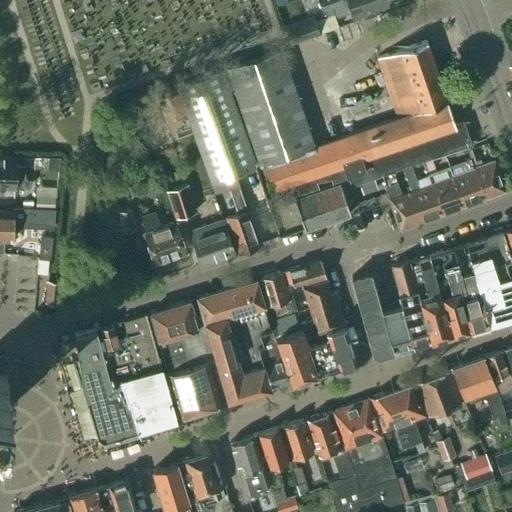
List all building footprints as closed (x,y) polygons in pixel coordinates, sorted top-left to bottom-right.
[(319,0),(321,7),(331,4),(335,17),(350,12),(351,15),(387,1),(386,0),(319,0)] [(321,34),(314,15),(284,26),(290,45),(307,39),(321,34)] [(313,145),(311,146),(320,172),(324,170),(327,180),(330,179),(332,185),(339,183),(341,189),(381,175),(381,174),(430,157),(430,158),(431,158),(467,146),(460,124),(455,126),(426,40),(377,57),(397,117),(313,145)] [(280,48),(226,66),(259,165),(261,164),(273,198),(286,194),(288,193),(287,191),(296,188),(316,181),(316,182),(326,180),(327,180),(324,170),(320,172),(311,146),(313,145),(280,48)] [(233,172),(254,165),(221,68),(175,83),(214,193),(228,188),(236,211),(225,215),(238,253),(259,245),(233,172)] [(176,91),(165,95),(173,118),(184,114),(176,91)] [(16,165),(16,157),(0,156),(0,195),(3,195),(4,190),(25,190),(25,183),(31,183),(31,178),(25,178),(25,166),(16,165)] [(58,170),(60,157),(48,157),(48,169),(58,170)] [(430,158),(423,160),(427,171),(434,168),(431,158),(430,158)] [(472,168),(473,167),(470,158),(448,165),(462,205),(484,198),(472,168)] [(472,168),(484,198),(505,190),(494,160),(473,167),(472,168)] [(448,165),(428,173),(431,183),(441,213),(462,205),(448,165)] [(441,213),(431,183),(416,188),(408,166),(402,168),(409,190),(420,220),(441,213)] [(399,228),(420,220),(409,190),(400,193),(393,171),(381,175),(382,179),(399,228)] [(186,184),(180,185),(177,176),(165,180),(168,189),(166,190),(175,218),(195,211),(186,184)] [(297,192),(292,194),(294,198),(304,229),(350,213),(341,189),(339,183),(332,185),(319,190),(316,182),(316,181),(296,188),(297,192)] [(55,188),(36,187),(35,207),(54,208),(55,188)] [(286,194),(273,198),(275,206),(289,202),(286,194)] [(0,211),(0,252),(3,253),(3,252),(1,251),(1,238),(12,238),(13,222),(53,224),(54,208),(13,207),(13,211),(0,211)] [(132,210),(120,213),(125,232),(137,229),(132,210)] [(156,213),(141,218),(146,232),(143,233),(153,262),(186,251),(175,221),(160,227),(156,213)] [(201,265),(234,253),(222,219),(189,230),(201,265)] [(511,275),(511,228),(502,231),(511,258),(503,261),(507,273),(508,273),(509,276),(511,275)] [(502,231),(465,243),(488,323),(511,316),(511,275),(509,276),(508,273),(507,273),(503,261),(511,258),(502,231)] [(40,235),(38,258),(49,259),(52,236),(40,235)] [(465,243),(453,246),(466,294),(460,296),(469,329),(488,323),(465,243)] [(466,294),(453,246),(428,254),(450,334),(469,329),(460,296),(466,294)] [(428,254),(409,260),(431,340),(450,334),(428,254)] [(36,272),(46,273),(48,259),(38,258),(36,272)] [(309,308),(337,300),(334,289),(330,290),(320,259),(281,271),(285,285),(300,281),(309,308)] [(431,340),(409,260),(390,265),(399,298),(401,305),(412,345),(431,340)] [(400,305),(390,266),(371,272),(378,301),(382,300),(384,309),(400,305)] [(287,312),(293,310),(296,309),(293,292),(287,294),(280,271),(260,277),(268,306),(271,304),(284,300),(287,312)] [(377,355),(392,351),(381,310),(370,271),(351,277),(372,351),(377,355)] [(267,317),(256,278),(246,281),(196,296),(202,317),(198,318),(194,319),(189,300),(150,311),(177,416),(218,403),(218,401),(221,400),(226,399),(227,400),(270,387),(257,342),(261,341),(258,330),(269,327),(266,317),(267,317)] [(59,282),(47,281),(45,301),(58,302),(59,282)] [(299,329),(293,310),(287,312),(284,300),(271,304),(275,315),(283,312),(289,332),(275,336),(291,381),(315,374),(306,345),(308,344),(304,330),(303,327),(299,329)] [(337,300),(309,308),(313,320),(315,320),(318,330),(343,323),(337,300)] [(401,305),(381,310),(392,351),(412,345),(401,305)] [(174,417),(148,323),(145,313),(114,322),(117,332),(112,334),(109,323),(98,326),(105,349),(113,378),(122,375),(137,428),(174,417)] [(354,361),(344,325),(326,331),(325,328),(312,333),(310,328),(304,330),(308,344),(317,373),(354,361)] [(113,378),(105,349),(98,326),(74,334),(82,387),(87,405),(85,409),(87,417),(91,419),(96,434),(103,438),(103,437),(113,434),(114,435),(122,432),(137,428),(122,375),(113,378)] [(286,383),(291,381),(275,336),(272,326),(269,327),(258,330),(261,341),(257,342),(270,387),(286,383)] [(511,386),(511,384),(501,349),(483,355),(493,383),(496,393),(508,388),(510,394),(511,392),(511,386)] [(483,355),(451,367),(462,397),(465,396),(468,403),(485,397),(491,415),(502,411),(496,393),(493,383),(483,355)] [(447,368),(415,381),(427,414),(459,403),(447,368)] [(408,433),(412,445),(421,442),(413,419),(424,415),(413,381),(391,389),(407,433),(408,433)] [(403,448),(412,445),(408,433),(407,433),(391,389),(370,396),(380,430),(395,425),(403,448)] [(351,480),(328,487),(335,511),(367,511),(403,500),(382,438),(380,439),(367,397),(331,410),(331,412),(341,446),(351,480)] [(502,412),(495,415),(498,423),(505,421),(502,412)] [(351,480),(341,446),(340,446),(334,426),(331,427),(326,413),(307,419),(318,455),(326,452),(328,456),(332,455),(339,477),(326,481),(328,487),(351,480)] [(313,455),(302,419),(282,425),(293,461),(313,455)] [(289,462),(277,427),(256,433),(267,468),(264,469),(268,483),(277,511),(282,511),(297,507),(294,496),(286,499),(276,465),(286,462),(286,463),(289,462)] [(268,483),(264,469),(253,434),(230,442),(245,491),(268,483)] [(455,456),(448,436),(435,441),(442,460),(455,456)] [(495,451),(489,436),(480,439),(486,454),(495,451)] [(511,449),(494,456),(498,467),(511,462),(511,449)] [(226,496),(222,485),(224,484),(213,450),(178,461),(184,478),(180,479),(191,511),(200,511),(198,505),(226,496)] [(491,470),(485,453),(460,462),(466,479),(491,470)] [(296,466),(294,461),(289,463),(299,495),(308,492),(300,465),(296,466)] [(191,511),(180,479),(175,462),(153,469),(163,499),(161,499),(164,511),(191,511)] [(449,473),(434,478),(438,489),(453,485),(449,473)] [(116,511),(136,511),(136,509),(136,508),(126,477),(107,483),(114,504),(116,511)] [(72,511),(88,511),(114,504),(107,483),(67,494),(67,496),(72,511)] [(439,511),(453,509),(448,492),(435,495),(439,511)] [(13,511),(72,511),(67,496),(13,511)] [(406,511),(437,511),(434,497),(404,505),(406,511)]
